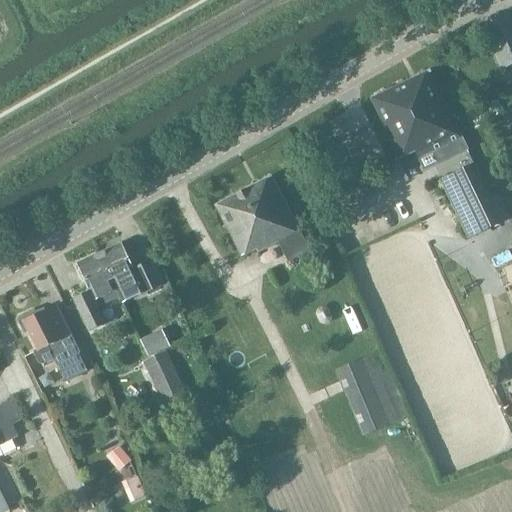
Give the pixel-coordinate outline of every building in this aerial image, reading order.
[(511,20),(510,15),(486,25),(507,74),(511,71),(511,20)] [(401,159),(415,152),(418,157),(461,136),(431,72),(372,99),(401,159)] [(441,178),(468,236),(502,220),(474,163),(441,178)] [(272,178),(217,206),(243,257),(256,250),(258,254),(278,243),(289,264),(311,253),(272,178)] [(123,245),(100,255),(117,292),(120,298),(124,305),(161,287),(150,262),(134,269),(123,245)] [(90,292),(73,300),(89,333),(107,324),(99,308),(120,298),(117,292),(100,255),(77,266),(90,292)] [(19,318),(18,321),(24,334),(28,333),(37,352),(48,346),(57,364),(66,383),(90,372),(81,353),(65,322),(55,327),(47,311),(45,312),(36,316),(34,313),(32,312),(19,318)] [(152,336),(141,341),(149,358),(160,353),(152,336)] [(167,352),(144,362),(165,406),(187,396),(167,352)] [(383,353),(337,370),(363,436),(409,417),(383,353)] [(14,399),(0,405),(0,511),(9,511),(10,511),(0,491),(0,446),(17,438),(12,426),(24,420),(14,399)] [(114,471),(129,461),(119,445),(103,456),(114,471)] [(127,502),(146,494),(138,474),(119,481),(127,502)]
